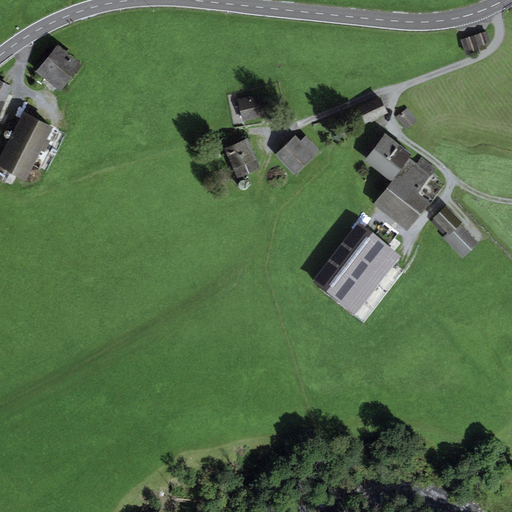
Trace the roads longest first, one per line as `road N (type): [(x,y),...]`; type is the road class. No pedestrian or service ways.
road 1 (secondary): [(504,0),(429,22),(178,0)]
road 2 (secondary): [(133,0),(55,21),(0,55)]
